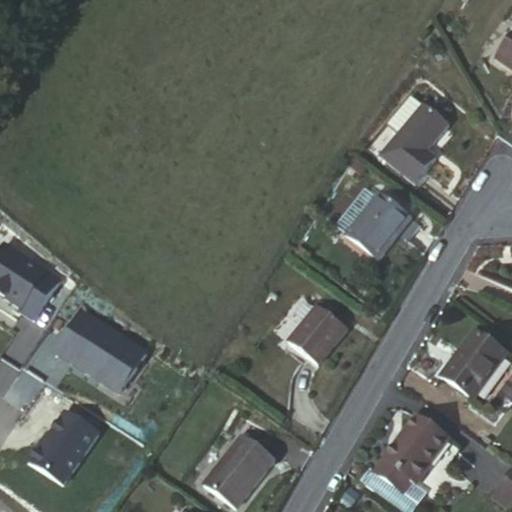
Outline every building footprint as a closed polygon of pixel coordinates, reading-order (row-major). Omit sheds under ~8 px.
[(511,30),(494,53),(511,66),(511,30)] [(376,117),(389,126),(410,95),(398,86),(376,117)] [(410,95),(389,126),(370,153),(410,180),(430,152),(418,144),(439,115),(410,95)] [(344,236),(376,257),(395,229),(404,235),(416,218),(375,190),(372,194),(359,186),(333,226),(346,235),(344,236)] [(28,324),(55,284),(0,247),(0,301),(16,312),(15,314),(28,324)] [(308,307),(281,348),(316,370),(343,330),(308,307)] [(77,313),(50,355),(66,365),(67,363),(95,381),(94,383),(114,396),(141,355),(77,313)] [(458,393),(493,349),(463,325),(427,368),(458,393)] [(348,477),(393,510),(402,499),(387,489),(392,484),(395,486),(435,436),(405,412),(362,468),(358,464),(348,477)] [(23,465),(59,488),(93,435),(60,414),(41,442),(36,450),(34,449),(23,465)] [(233,430),(198,483),(231,506),(268,454),(233,430)] [(496,505),(511,482),(511,473),(499,463),(478,491),(496,505)]
